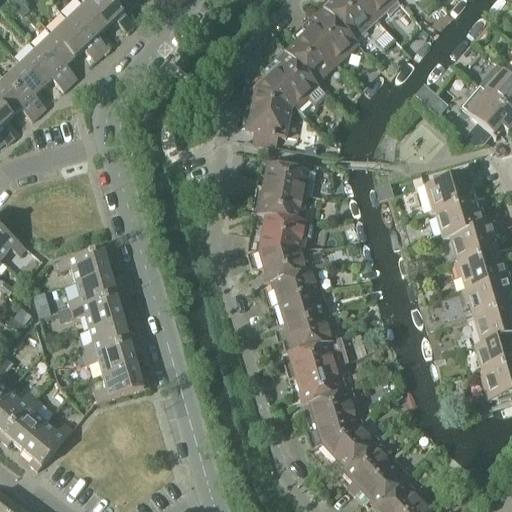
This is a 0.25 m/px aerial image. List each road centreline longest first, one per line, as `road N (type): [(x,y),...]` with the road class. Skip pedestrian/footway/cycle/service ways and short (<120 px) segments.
road 1 (residential): [(314,511),(277,466),(212,234),(227,121),(222,88),(294,0)]
road 2 (residential): [(210,496),(109,148)]
road 3 (residential): [(109,148),(103,125),(110,103),(199,0)]
